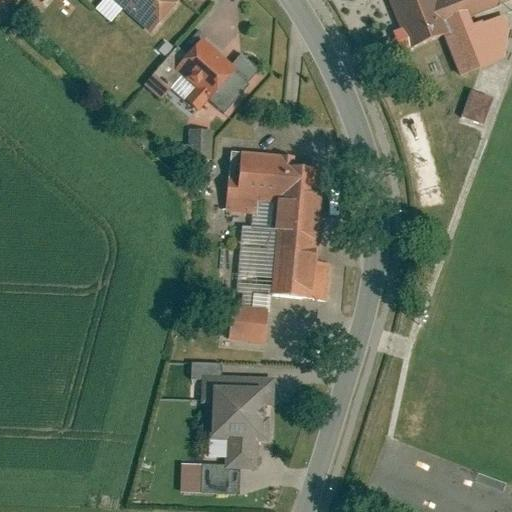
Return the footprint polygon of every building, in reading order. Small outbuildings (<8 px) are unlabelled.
[(0,0),(0,20),(1,21),(18,0),(0,0)] [(115,0),(156,36),(187,0),(115,0)] [(504,62),(485,12),(504,5),(502,0),(392,0),(414,52),(450,38),(465,77),(504,62)] [(208,40),(192,57),(184,49),(150,86),(167,102),(188,78),(214,101),(216,100),(230,112),(264,72),(246,56),(237,66),(208,40)] [(496,96),(476,89),(467,115),(487,122),(496,96)] [(217,161),(218,132),(194,131),(194,148),(185,148),(185,160),(217,161)] [(337,264),(323,263),(331,172),(295,169),(297,158),(235,153),(231,212),(257,214),(256,230),(248,230),(243,296),(249,296),(248,308),(240,307),(236,340),(269,343),(272,310),(274,298),(277,299),(320,302),(334,303),(337,264)] [(213,459),(229,460),(228,468),(186,465),(184,493),(243,496),(245,470),(262,471),(263,441),(268,441),(269,406),(278,406),(279,380),(228,378),(228,365),(197,364),(197,380),(207,380),(206,404),(219,404),(217,439),(214,439),(213,459)] [(151,459),(145,484),(161,488),(168,463),(151,459)]
